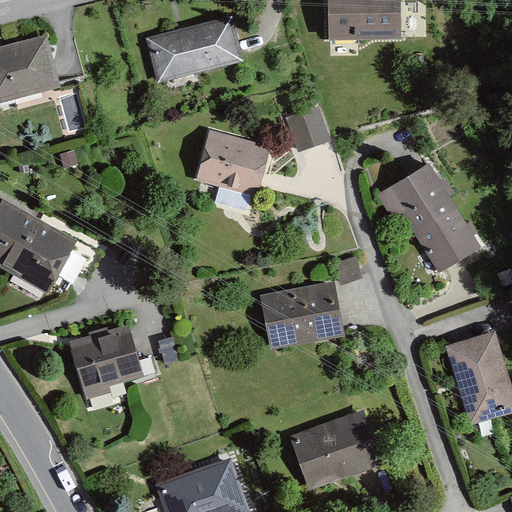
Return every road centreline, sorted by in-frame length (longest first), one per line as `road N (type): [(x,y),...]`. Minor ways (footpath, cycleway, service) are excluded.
road 1 (residential): [(70,511),(0,387)]
road 2 (unknown): [(0,340),(123,290)]
